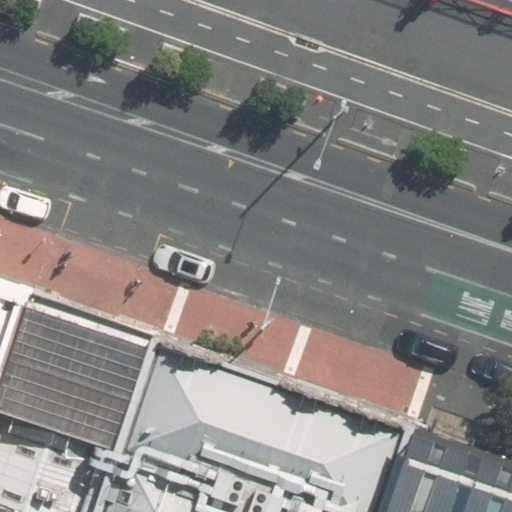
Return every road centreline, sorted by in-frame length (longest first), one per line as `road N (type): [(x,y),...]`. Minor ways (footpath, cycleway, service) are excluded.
road 1 (secondary): [(0,76),(267,170)]
road 2 (secondary): [(511,256),(267,170)]
